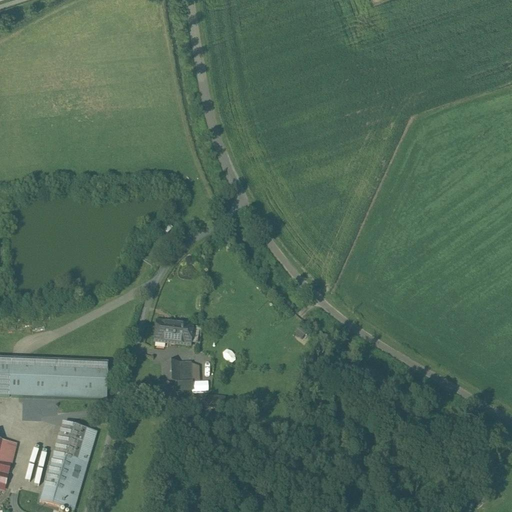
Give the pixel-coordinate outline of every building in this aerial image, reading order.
[(192,326),(157,322),(155,342),(189,346),(192,326)] [(23,361),(0,359),(0,396),(105,401),(106,365),(23,361)] [(178,363),(163,363),(163,382),(178,382),(178,363)] [(191,363),(178,363),(178,382),(191,382),(191,363)] [(85,430),(63,423),(54,454),(76,461),(85,430)] [(76,461),(54,454),(40,502),(72,511),(94,432),(85,430),(76,461)] [(0,447),(2,441),(0,440),(0,473),(6,475),(9,464),(0,462),(0,447)]
